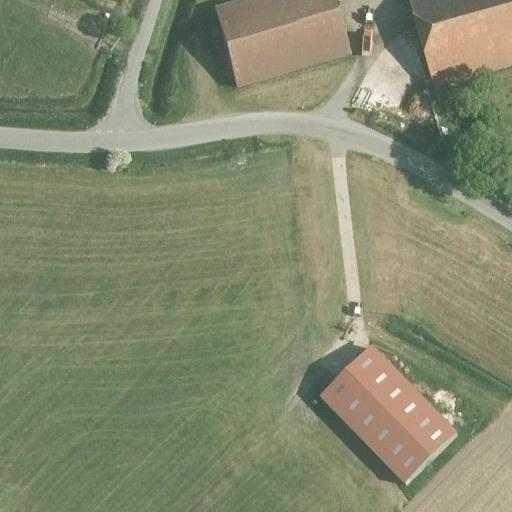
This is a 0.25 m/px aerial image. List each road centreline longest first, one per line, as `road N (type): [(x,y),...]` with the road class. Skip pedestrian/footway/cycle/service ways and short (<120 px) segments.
road 1 (tertiary): [(511,219),(414,161),(338,130),(271,123),(112,144)]
road 2 (track): [(338,130),(354,342),(331,367)]
road 3 (unclassified): [(112,144),(157,0)]
